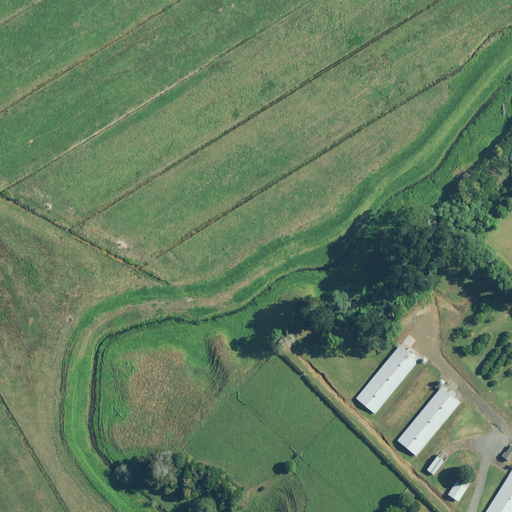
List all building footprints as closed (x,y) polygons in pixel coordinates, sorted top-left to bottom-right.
[(404,340),(357,389),(374,405),(421,356),(404,340)] [(414,450),(460,393),(441,378),(395,435),(414,450)] [(511,459),(511,444),(503,456),(510,462),(511,459)] [(478,454),(471,449),(469,452),(476,457),(478,454)] [(445,461),(438,456),(428,470),(434,475),(445,461)] [(511,511),(511,464),(480,511),(511,511)] [(471,483),(460,477),(449,494),(459,501),(471,483)]
